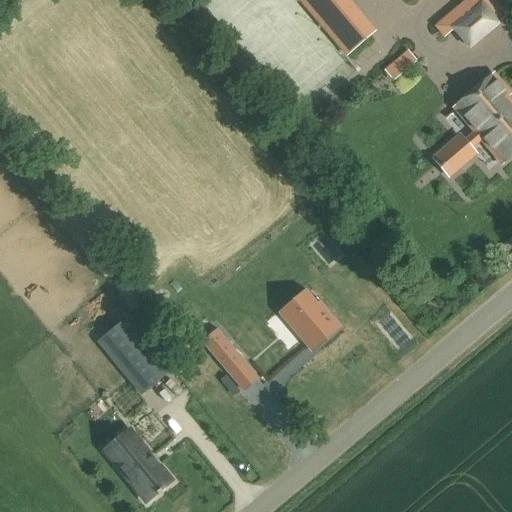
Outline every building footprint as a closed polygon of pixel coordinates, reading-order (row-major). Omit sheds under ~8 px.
[(299,0),(347,55),(371,35),(340,0),(299,0)] [(508,16),(494,0),(467,0),(436,27),(445,38),(454,30),(469,48),(508,16)] [(416,62),(408,52),(388,69),(397,79),(416,62)] [(493,75),(455,108),(476,132),(464,142),(461,139),(448,150),(460,163),(473,152),(470,149),(482,139),(503,164),(511,156),(511,109),(504,100),(510,95),(493,75)] [(301,318),(290,328),(307,348),(314,342),(319,348),(342,328),(320,301),(317,303),(306,289),(289,303),(301,318)] [(102,338),(147,392),(172,371),(128,317),(102,338)] [(218,327),(202,339),(244,389),(259,377),(218,327)] [(104,450),(112,460),(147,503),(157,494),(158,496),(162,492),(161,491),(172,482),(159,466),(158,465),(158,466),(151,458),(152,457),(151,456),(151,457),(129,430),(113,443),(104,450)]
